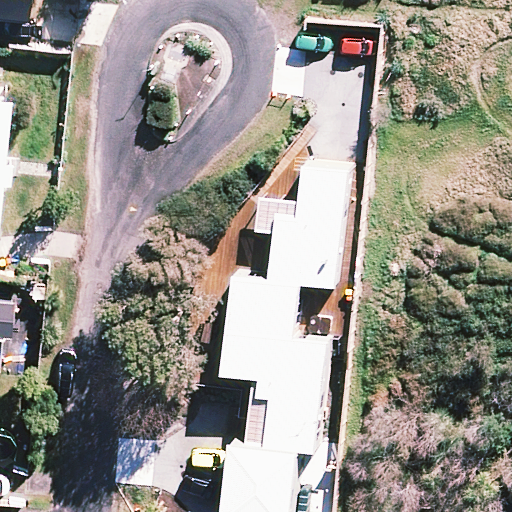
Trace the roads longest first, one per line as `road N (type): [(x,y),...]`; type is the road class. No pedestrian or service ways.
road 1 (residential): [(124,191),(106,123),(120,61),(136,26),(152,13),(213,12),(241,29),(254,68),(216,150),(173,179)]
road 2 (residential): [(87,511),(124,191)]
